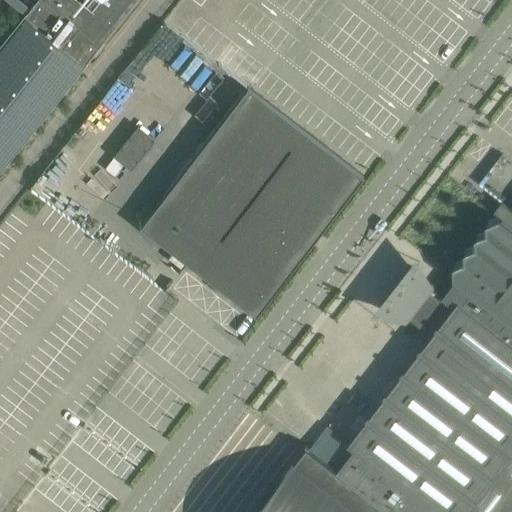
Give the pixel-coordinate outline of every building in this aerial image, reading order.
[(0,0),(0,158),(78,61),(96,39),(127,0),(0,0)] [(164,193),(139,225),(255,315),(363,175),(247,86),(245,88),(164,193)] [(114,155),(131,168),(154,139),(138,126),(114,155)] [(482,185),(508,200),(511,192),(511,162),(499,155),(482,185)] [(502,202),(496,211),(503,217),(510,208),(502,202)] [(511,511),(511,226),(507,223),(511,216),(511,209),(510,208),(503,217),(450,286),(443,296),(430,287),(433,283),(431,281),(418,298),(403,318),(405,320),(408,316),(431,335),(349,442),(355,447),(338,469),(310,448),(311,447),(306,443),(303,447),(303,451),(256,511),(511,511)] [(457,278),(502,218),(499,216),(487,220),(487,231),(476,234),(476,245),(465,248),(465,260),(454,263),(454,275),(457,278)] [(311,443),(336,457),(343,443),(318,430),(311,443)]
